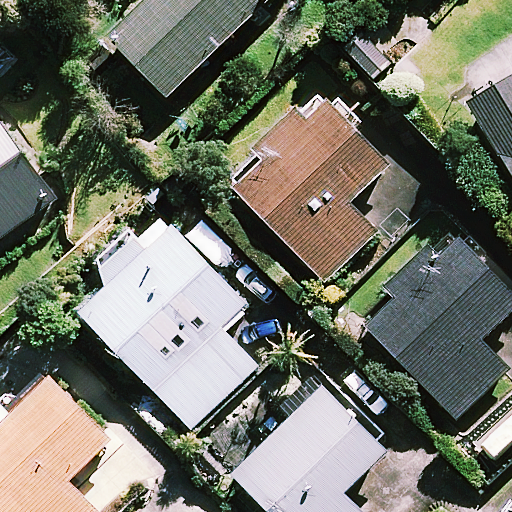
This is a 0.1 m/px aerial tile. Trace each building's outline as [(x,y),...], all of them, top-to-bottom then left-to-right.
[(275,0),(160,0),(115,45),(172,102),(275,0)] [(511,86),(475,110),(511,170),(511,86)] [(391,169),(331,106),(307,129),(296,117),(262,151),(273,162),(240,194),(327,285),(379,235),(352,207),(391,169)] [(0,244),(61,202),(6,124),(0,128),(0,244)] [(251,305),(179,229),(86,318),(193,431),(259,369),(223,331),(251,305)] [(511,316),(511,296),(455,235),(393,292),(402,302),(373,330),(458,422),(511,374),(483,344),(511,316)] [(114,444),(52,380),(11,419),(0,407),(0,511),(121,511),(152,483),(114,444)] [(390,454),(318,381),(290,409),(301,420),(240,480),(271,511),(359,511),(346,498),(390,454)]
